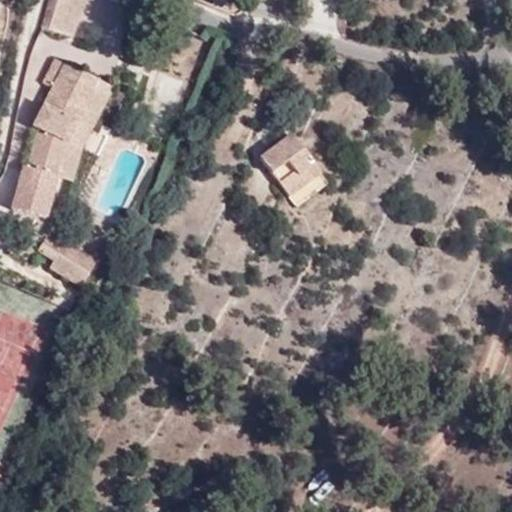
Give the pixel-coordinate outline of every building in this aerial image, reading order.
[(74,37),(85,0),(48,0),(40,29),(74,37)] [(41,108),(32,124),(38,128),(26,165),(23,163),(9,205),(42,216),(56,174),(67,140),(98,80),(55,59),(45,77),(54,81),(45,100),(52,104),(48,111),(41,108)] [(71,179),(82,146),(111,87),(98,80),(67,140),(56,174),(71,179)] [(45,100),(41,108),(48,111),(52,104),(45,100)] [(260,157),(289,197),(320,173),(292,135),(260,157)] [(297,208),(328,185),(320,173),(289,197),(297,208)] [(81,285),(96,258),(49,232),(37,251),(53,260),(49,267),(81,285)]
